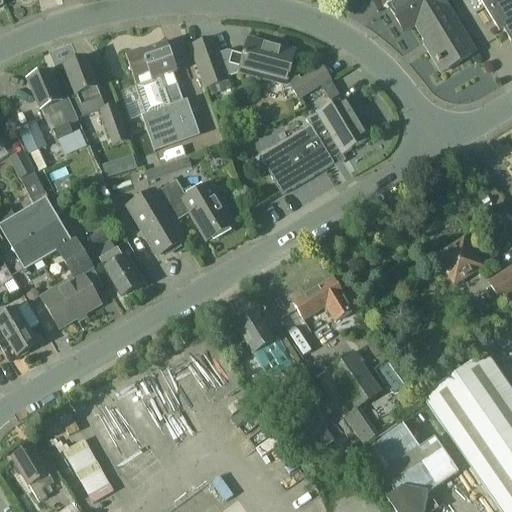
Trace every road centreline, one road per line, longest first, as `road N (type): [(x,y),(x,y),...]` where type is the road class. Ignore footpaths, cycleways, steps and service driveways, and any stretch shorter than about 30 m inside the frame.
road 1 (unclassified): [(442,146),(0,412)]
road 2 (unclassified): [(0,50),(120,10),(208,2),(270,7),(321,24),(372,57),(442,146)]
